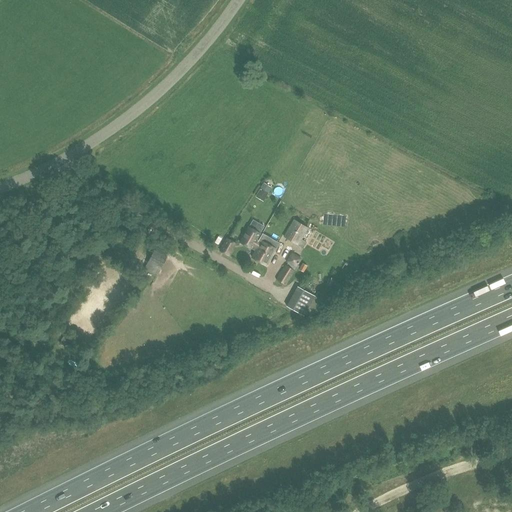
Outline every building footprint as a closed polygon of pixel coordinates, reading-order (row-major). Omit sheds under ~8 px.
[(303,248),(306,242),(301,239),(308,227),(294,219),(284,237),(303,248)] [(266,265),(276,248),(262,240),(261,241),(257,239),(260,233),(248,227),(240,241),(252,248),(253,246),(257,248),(252,257),(266,265)] [(236,243),(227,238),(220,250),(229,255),(236,243)] [(158,273),(166,258),(154,252),(146,267),(158,273)] [(295,271),(285,265),(276,279),(286,285),(295,271)] [(304,315),(313,299),(315,295),(298,286),(287,306),(304,315)] [(64,335),(60,343),(65,346),(69,338),(64,335)]
